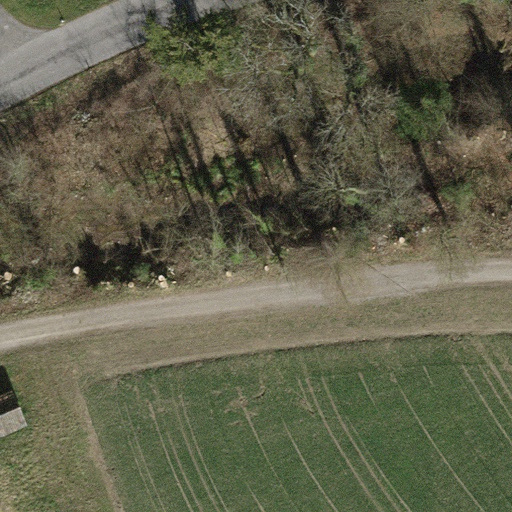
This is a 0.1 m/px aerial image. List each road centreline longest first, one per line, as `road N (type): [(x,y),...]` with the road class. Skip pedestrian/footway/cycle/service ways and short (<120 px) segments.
road 1 (track): [(0,336),(114,309),(419,275),(511,274)]
road 2 (unclassified): [(212,0),(0,70)]
